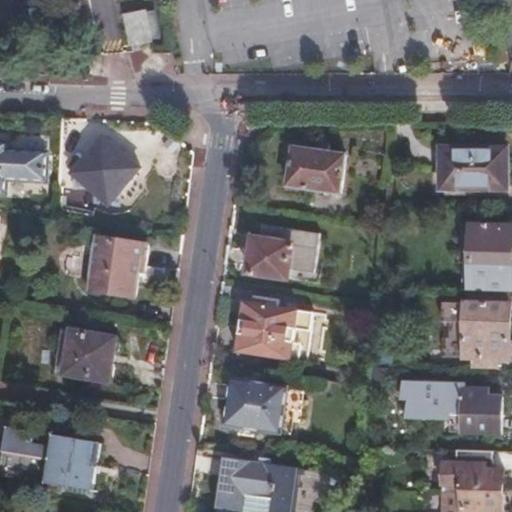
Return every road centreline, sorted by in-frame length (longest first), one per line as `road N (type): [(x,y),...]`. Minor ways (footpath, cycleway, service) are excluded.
road 1 (residential): [(219,99),(221,140),(166,511)]
road 2 (tertiary): [(219,99),(511,97)]
road 3 (tertiary): [(0,100),(219,99)]
